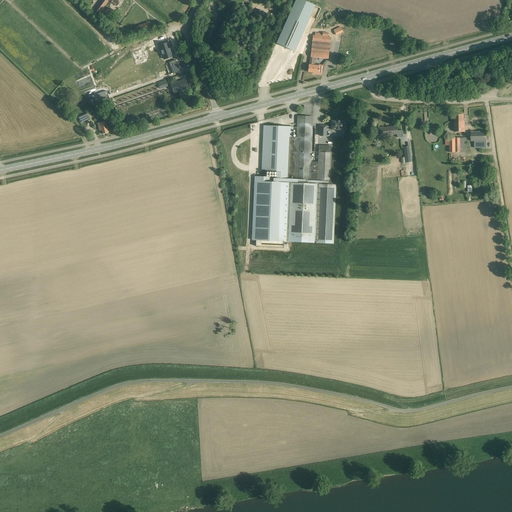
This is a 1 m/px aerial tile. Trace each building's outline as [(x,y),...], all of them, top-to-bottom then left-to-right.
[(101,0),(94,11),(99,14),(109,1),(117,7),(121,0),(101,0)] [(295,51),(315,6),(302,0),(295,0),(277,43),(295,51)] [(151,28),(149,22),(134,27),(136,34),(151,28)] [(343,33),(341,27),(334,30),(336,36),(343,33)] [(328,37),(328,33),(322,32),(322,35),(315,34),(315,35),(313,35),(309,65),(308,72),(314,73),(322,74),(323,65),(319,65),(319,66),(313,65),(314,61),(316,61),(317,58),(328,59),(331,37),(328,37)] [(168,58),(172,57),(172,56),(170,51),(169,48),(167,43),(164,45),(164,44),(163,45),(160,46),(159,46),(161,51),(162,54),(164,59),(168,58)] [(176,63),(175,60),(169,62),(173,74),(179,71),(176,63)] [(187,88),(185,80),(171,85),(174,92),(187,88)] [(174,101),(168,102),(171,112),(177,110),(174,101)] [(81,123),(90,119),(87,113),(78,117),(81,123)] [(464,125),(464,114),(455,114),(455,124),(454,124),(454,132),(465,131),(465,125),(464,125)] [(252,239),(256,239),(256,246),(284,248),(284,241),(333,243),(336,181),(330,180),(332,152),(318,152),(317,173),(311,172),(313,117),(297,116),(297,127),(263,126),(261,170),(276,171),(276,178),(272,178),(255,177),(252,239)] [(343,130),(345,130),(345,122),(331,121),(331,126),(320,126),(320,136),(327,136),(327,129),(331,129),(331,130),(336,130),(336,129),(339,129),(340,131),(343,131),(343,130)] [(101,130),(102,134),(109,132),(106,122),(98,124),(99,131),(101,130)] [(385,136),(398,134),(397,126),(384,127),(378,128),(378,134),(384,133),(385,136)] [(486,147),(486,131),(471,132),(471,141),(475,141),(475,147),(486,147)] [(467,152),(467,137),(449,138),(450,152),(467,152)] [(401,164),(405,163),(411,162),(409,147),(403,148),(404,158),(401,158),(401,164)]
